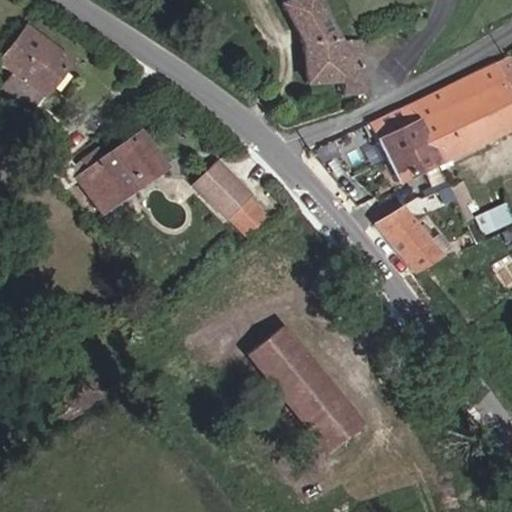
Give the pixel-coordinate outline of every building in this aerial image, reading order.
[(339,95),(363,94),(361,41),(340,43),(320,0),(286,0),(284,1),(303,41),(306,81),(337,81),(339,95)] [(67,63),(19,31),(0,58),(0,64),(46,95),(67,63)] [(395,180),(511,128),(511,115),(504,99),(511,95),(511,71),(506,58),(369,121),(395,180)] [(82,173),(72,181),(96,213),(158,166),(134,133),(96,161),(91,154),(77,165),(82,173)] [(242,192),(210,159),(187,182),(218,214),(221,212),(240,232),(258,214),(239,194),(242,192)] [(371,224),(409,268),(435,253),(400,208),(371,224)] [(354,430),(275,332),(240,360),(319,458),(354,430)]
